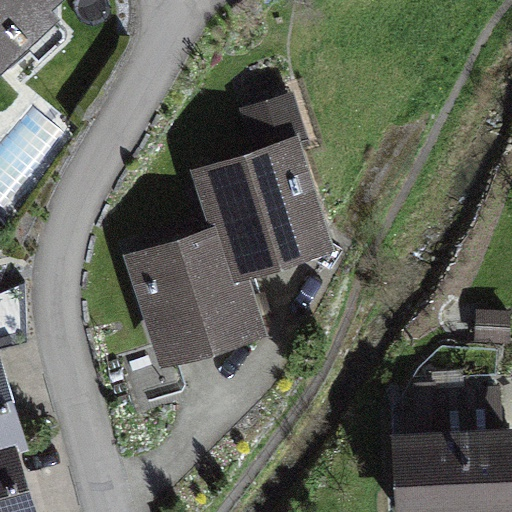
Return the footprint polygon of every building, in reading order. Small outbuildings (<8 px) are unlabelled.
[(0,0),(0,75),(66,14),(52,0),(0,0)] [(314,260),(278,152),(191,181),(209,235),(226,289),(314,260)] [(226,289),(209,235),(121,264),(157,372),(244,343),(226,289)] [(0,368),(0,441),(19,436),(0,368)] [(40,511),(19,436),(0,441),(0,511),(40,511)] [(503,511),(502,437),(377,440),(378,511),(503,511)]
